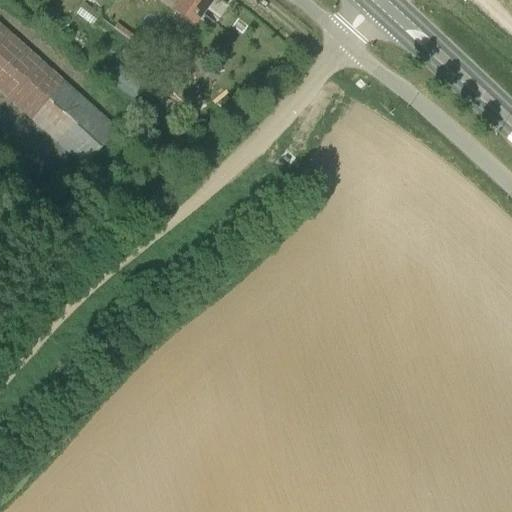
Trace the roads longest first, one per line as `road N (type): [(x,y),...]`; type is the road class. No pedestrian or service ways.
road 1 (unclassified): [(0,378),(106,270),(241,167),(341,42)]
road 2 (unclassified): [(511,192),(341,42)]
road 3 (primary): [(511,125),(380,3)]
